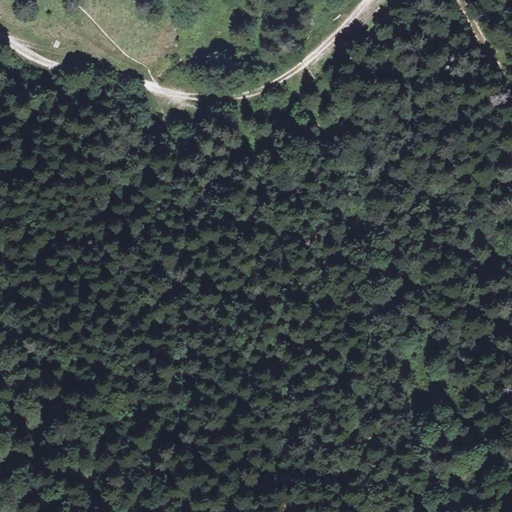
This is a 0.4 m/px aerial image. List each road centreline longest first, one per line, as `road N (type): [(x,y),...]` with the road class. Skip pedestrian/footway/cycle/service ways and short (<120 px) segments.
road 1 (track): [(165,88),(232,97),(268,87),(367,0)]
road 2 (track): [(165,88),(60,66),(0,36)]
